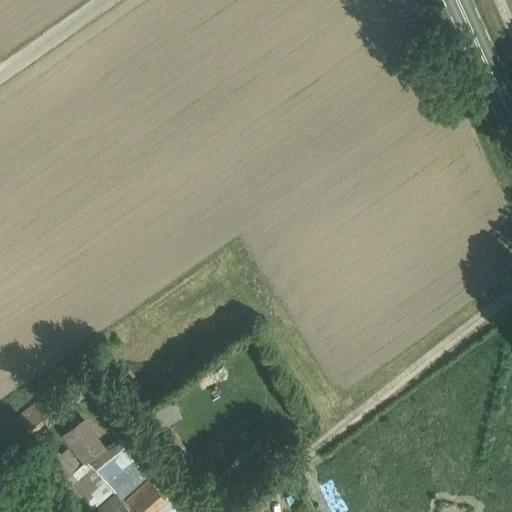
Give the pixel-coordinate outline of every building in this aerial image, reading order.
[(67,409),(52,390),(20,415),(35,434),(36,435),(68,410),(67,409)] [(155,427),(183,411),(173,393),(144,409),(155,427)] [(83,459),(107,442),(87,413),(63,430),(83,459)] [(94,458),(98,462),(95,465),(127,494),(151,466),(115,435),(94,458)] [(78,489),(94,503),(109,487),(93,472),(78,489)] [(183,511),(153,475),(123,500),(133,511),(183,511)]
